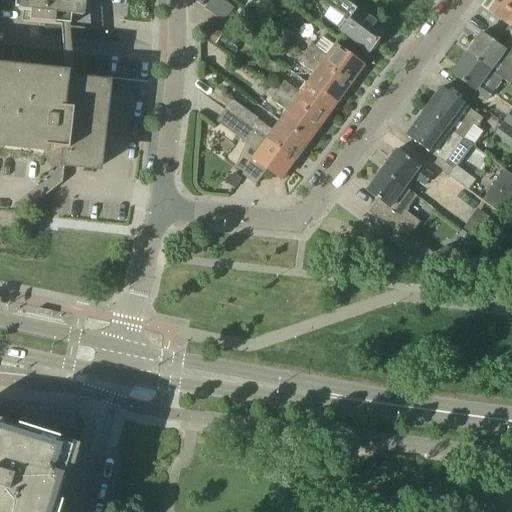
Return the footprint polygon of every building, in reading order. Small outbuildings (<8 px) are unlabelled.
[(71,16),(76,17),(82,18),(84,0),(20,0),(19,11),(31,12),(29,23),(60,26),(64,76),(63,86),(72,87),(73,82),(73,76),(70,27),(71,16)] [(224,23),(234,9),(222,0),(210,0),(204,9),(224,23)] [(386,31),(356,9),(343,0),(327,0),(325,4),(348,21),(340,32),(369,53),(371,50),(375,50),(379,44),(378,41),(386,31)] [(361,0),(367,4),(370,0),(380,0),(400,14),(406,6),(411,7),(416,0),(361,0)] [(511,0),(505,0),(502,6),(497,2),(490,11),(495,15),(495,16),(509,26),(503,34),(511,39),(511,40),(511,0)] [(215,45),(222,35),(209,26),(202,35),(215,45)] [(511,40),(511,39),(503,50),(481,34),(466,54),(490,71),(511,86),(511,84),(511,40)] [(369,61),(352,50),(340,40),(328,57),(311,44),(305,53),(349,85),(355,77),(357,79),(369,63),(368,62),(369,61)] [(343,94),(349,85),(305,53),(298,63),(315,75),(308,85),(337,106),(345,96),(343,94)] [(490,71),(466,54),(452,74),(487,100),(494,92),(481,83),(490,71)] [(0,146),(46,151),(46,148),(65,151),(63,165),(98,169),(107,86),(73,82),(72,87),(63,86),(64,76),(0,69),(0,146)] [(337,106),(308,85),(301,94),(284,82),(277,91),(322,123),(328,115),(330,116),(337,106)] [(462,139),(472,125),(477,128),(483,119),(441,89),(424,112),(462,139)] [(315,132),(322,123),(277,91),(271,100),(287,112),(280,122),(310,144),(318,133),(315,132)] [(310,144),(280,122),(274,130),(232,100),(225,111),(294,161),(300,152),(303,154),(310,144)] [(501,122),(511,128),(511,110),(511,109),(501,122)] [(288,169),(294,161),(225,111),(216,122),(258,153),(243,173),(256,183),(255,185),(256,185),(267,170),(280,180),(281,179),(284,180),(291,171),(288,169)] [(444,163),(462,139),(424,112),(407,136),(444,163)] [(509,151),(511,147),(511,128),(501,122),(489,138),(509,151)] [(381,171),(404,188),(413,176),(425,185),(431,176),(396,151),(381,171)] [(470,190),(477,181),(457,166),(451,176),(470,190)] [(234,171),(225,183),(234,190),(243,178),(234,171)] [(396,200),(404,188),(381,171),(366,191),(378,200),(369,213),(392,230),(386,240),(427,271),(446,262),(445,261),(444,262),(414,239),(412,243),(407,239),(420,222),(405,212),(408,209),(396,200)] [(501,215),(511,199),(511,175),(506,171),(495,185),(483,202),(501,215)] [(496,224),(483,214),(470,233),(482,242),(496,224)] [(460,256),(454,244),(441,250),(446,262),(460,256)] [(58,511),(61,504),(52,501),(58,483),(67,486),(77,456),(56,449),(59,440),(17,427),(15,436),(0,431),(0,511),(58,511)]
